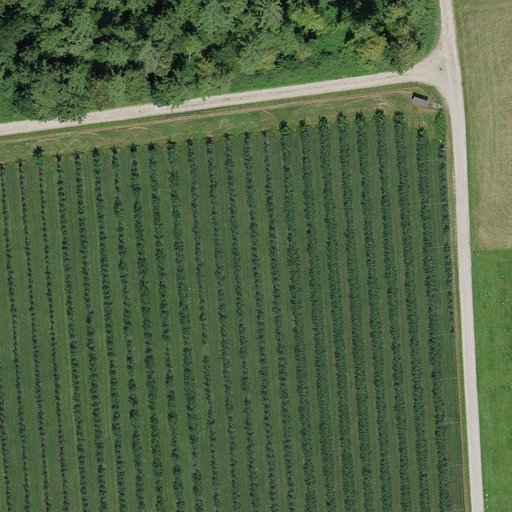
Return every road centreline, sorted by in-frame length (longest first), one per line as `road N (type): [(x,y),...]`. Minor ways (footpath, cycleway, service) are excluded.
road 1 (track): [(447,0),(480,511)]
road 2 (track): [(0,131),(455,69)]
